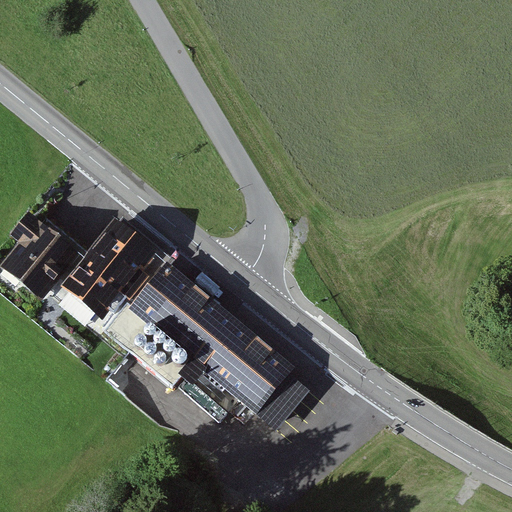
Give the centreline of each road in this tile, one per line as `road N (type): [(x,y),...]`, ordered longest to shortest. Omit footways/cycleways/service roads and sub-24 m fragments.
road 1 (secondary): [(243,281),(392,396),(511,470)]
road 2 (tertiary): [(141,0),(265,211),(262,248),(243,281)]
road 3 (secondary): [(0,82),(243,281)]
